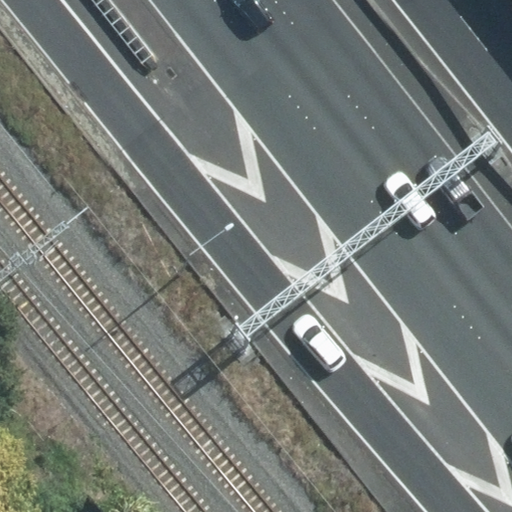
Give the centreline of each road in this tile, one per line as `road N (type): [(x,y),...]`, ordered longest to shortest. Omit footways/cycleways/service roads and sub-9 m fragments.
road 1 (motorway): [(455,511),(23,0)]
road 2 (motorway): [(511,374),(223,0)]
